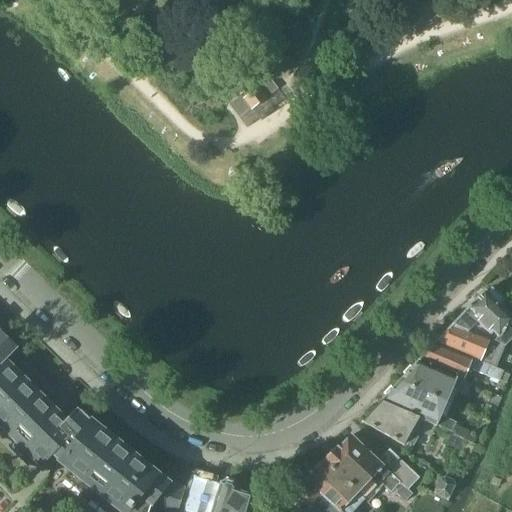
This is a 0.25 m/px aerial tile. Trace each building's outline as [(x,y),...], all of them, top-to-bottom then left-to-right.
[(273,109),(286,99),(275,86),(268,76),(229,106),(236,115),(246,129),(259,119),(261,121),(275,111),(273,109)] [(467,309),(452,324),(489,340),(504,347),(511,338),(511,331),(508,328),(511,323),(511,317),(498,305),(502,300),(490,289),(486,293),(484,291),(466,309),(467,309)] [(484,354),(489,340),(452,324),(435,343),(503,371),(505,362),(484,354)] [(176,511),(184,489),(167,484),(89,424),(90,423),(77,409),(65,421),(2,360),(14,347),(0,333),(0,429),(39,469),(51,456),(56,461),(55,462),(116,511),(176,511)] [(435,343),(417,362),(464,381),(468,368),(505,383),(509,372),(503,371),(435,343)] [(464,381),(417,362),(399,381),(450,403),(455,391),(466,396),(472,384),(464,381)] [(399,381),(380,402),(435,427),(461,438),(465,429),(455,424),(456,422),(444,417),(450,403),(399,381)] [(435,427),(380,402),(361,422),(411,450),(420,433),(430,438),(435,427)] [(476,438),(467,434),(469,431),(465,429),(461,438),(473,444),(476,438)] [(323,462),(363,501),(366,504),(383,486),(390,493),(394,489),(395,490),(396,494),(404,502),(412,495),(408,491),(418,479),(389,449),(377,461),(350,435),(337,449),(337,448),(323,462)] [(352,511),(363,501),(323,462),(311,475),(312,476),(306,482),(294,494),(309,508),(305,511),(352,511)] [(210,511),(219,484),(193,476),(182,511),(210,511)] [(455,486),(454,485),(453,480),(444,476),(439,478),(433,491),(436,495),(444,499),(449,497),(455,486)] [(493,479),(491,485),(499,488),(501,482),(493,479)] [(219,484),(210,511),(248,511),(253,494),(235,489),(233,483),(225,481),(219,483),(219,484)]
